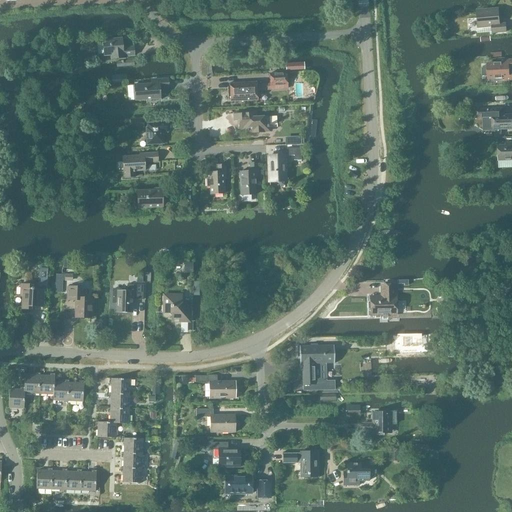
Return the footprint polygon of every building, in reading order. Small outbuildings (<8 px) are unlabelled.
[(499,24),(498,10),(477,11),(478,19),(479,19),(479,27),(492,26),(493,33),(506,32),(505,24),(499,24)] [(122,49),(121,39),(103,41),(104,56),(111,55),(112,59),(126,58),(126,56),(134,55),(133,48),(122,49)] [(487,68),(482,68),(482,77),(487,77),(488,80),(502,79),(502,81),(502,85),(510,85),(510,81),(511,80),(511,59),(501,61),(501,63),(487,64),(487,68)] [(305,63),(286,64),(286,72),(305,71),(305,63)] [(270,85),(256,86),(256,83),(230,84),(231,102),(257,101),(257,92),(288,90),(287,86),(287,73),(270,74),(270,85)] [(137,101),(160,99),(160,96),(165,95),(164,86),(168,85),(168,79),(153,80),(154,84),(136,85),(137,101)] [(475,118),(483,118),(483,131),(511,129),(511,115),(503,115),(503,109),(475,110),(475,118)] [(256,118),(255,113),(233,114),(234,121),(238,120),(238,127),(238,128),(239,129),(247,128),(247,133),(269,132),(269,125),(268,125),(267,117),(256,118)] [(130,119),(130,122),(124,122),(125,127),(130,126),(131,130),(144,129),(143,119),(130,119)] [(147,145),(163,144),(162,132),(166,132),(166,123),(154,123),(154,125),(148,125),(148,129),(147,129),(147,145)] [(285,146),(301,146),(301,137),(285,137),(285,146)] [(511,142),(505,143),(505,145),(498,146),(498,161),(511,160),(511,142)] [(301,160),(301,149),(287,149),(288,156),(294,156),(294,161),(301,160)] [(135,177),(134,172),(145,171),(144,163),(158,162),(157,153),(140,154),(140,156),(122,157),(123,172),(124,172),(125,178),(135,177)] [(270,180),(285,180),(285,156),(269,156),(270,180)] [(257,173),(257,164),(250,164),(250,172),(240,173),(241,196),(255,195),(255,182),(264,181),(263,172),(257,173)] [(224,194),(224,179),(226,179),(225,165),(217,165),(217,172),(209,173),(210,179),(206,179),(207,187),(210,187),(210,195),(224,194)] [(138,208),(162,208),(162,195),(168,195),(168,188),(154,188),(154,191),(137,191),(138,208)] [(193,263),(185,263),(185,273),(193,273),(193,263)] [(65,281),(65,275),(55,275),(54,292),(62,293),(62,280),(65,281)] [(44,308),(44,290),(33,289),(33,288),(32,288),(33,285),(21,284),(20,297),(22,297),(21,310),(31,310),(32,307),(44,308)] [(117,303),(117,312),(132,312),(133,300),(143,300),(143,285),(127,285),(127,289),(114,288),(113,303),(117,303)] [(395,297),(394,285),(381,285),(381,291),(382,291),(382,297),(370,297),(370,315),(387,315),(387,316),(396,316),(396,297),(395,297)] [(91,319),(92,299),(81,298),(81,288),(68,287),(67,300),(76,301),(75,318),(91,319)] [(189,322),(189,304),(181,304),(182,296),(164,296),(164,313),(172,313),(172,321),(189,322)] [(310,346),(299,347),(300,364),(302,364),(303,385),(306,385),(306,391),(335,390),(334,381),(326,381),(319,381),(318,363),(325,363),(334,363),(333,346),(317,346),(317,344),(310,344),(310,346)] [(39,394),(40,376),(40,373),(35,373),(35,376),(25,375),(24,388),(25,388),(25,394),(39,394)] [(53,395),(54,382),(54,377),(55,377),(55,374),(50,374),(50,376),(40,376),(39,394),(53,395)] [(111,394),(130,394),(130,380),(109,379),(109,384),(112,384),(111,394)] [(68,402),(69,383),(69,381),(64,380),(64,383),(54,382),(53,395),(53,401),(68,402)] [(69,383),(68,402),(83,402),(84,381),(79,381),(79,383),(69,383)] [(210,399),(235,399),(235,381),(210,382),(210,399)] [(25,388),(24,388),(20,388),(20,390),(10,390),(9,408),(24,409),(25,394),(25,388)] [(130,394),(111,394),(109,394),(108,398),(111,398),(110,408),(129,409),(130,394)] [(345,411),(345,419),(359,419),(359,411),(359,405),(345,405),(345,411)] [(129,409),(110,408),(108,408),(108,413),(110,413),(110,423),(116,423),(116,424),(129,424),(129,409)] [(213,415),(213,409),(196,409),(196,417),(210,417),(210,433),(235,433),(235,415),(213,415)] [(391,433),(391,424),(395,424),(395,413),(372,413),(372,424),(363,424),(363,431),(372,431),(372,433),(391,433)] [(116,423),(110,423),(96,422),(95,427),(98,427),(97,438),(116,438),(116,424),(116,423)] [(124,453),(142,454),(143,439),(122,438),(122,443),(124,443),(124,453)] [(212,439),(193,439),(193,445),(211,450),(218,450),(219,458),(214,458),(213,460),(213,465),(214,466),(219,466),(219,467),(240,467),(240,449),(228,449),(228,443),(212,443),(212,439)] [(318,477),(317,452),(300,453),(300,454),(283,454),(284,463),(300,463),(301,477),(318,477)] [(142,454),(124,453),(121,453),(121,458),(124,458),(123,468),(142,468),(142,454)] [(398,453),(389,453),(389,461),(399,461),(398,453)] [(344,486),(359,486),(359,481),(369,481),(369,473),(375,473),(375,462),(358,462),(358,464),(347,464),(347,478),(344,478),(344,486)] [(142,468),(123,468),(121,468),(121,472),(123,472),(123,483),(141,484),(142,468)] [(52,490),(52,471),(52,469),(48,469),(48,471),(37,471),(36,489),(52,490)] [(66,490),(67,472),(67,470),(62,469),(62,472),(52,471),(52,490),(66,490)] [(81,491),(81,473),(82,470),(77,470),(77,472),(67,472),(66,490),(81,491)] [(81,473),(81,491),(95,491),(96,471),(91,470),(91,473),(81,473)] [(252,483),(252,477),(225,477),(225,494),(252,494),(252,491),(258,491),(258,498),(270,498),(270,481),(258,481),(258,483),(252,483)]
